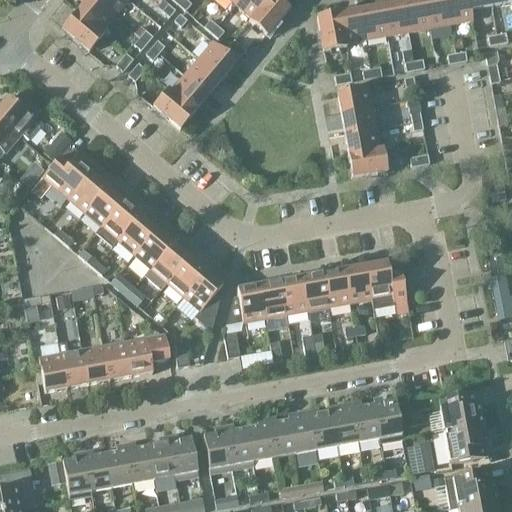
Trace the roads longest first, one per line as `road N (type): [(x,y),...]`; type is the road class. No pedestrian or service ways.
road 1 (residential): [(0,446),(451,366),(426,210)]
road 2 (residential): [(426,210),(248,243),(7,45)]
road 3 (residential): [(426,210),(472,197),(449,78)]
